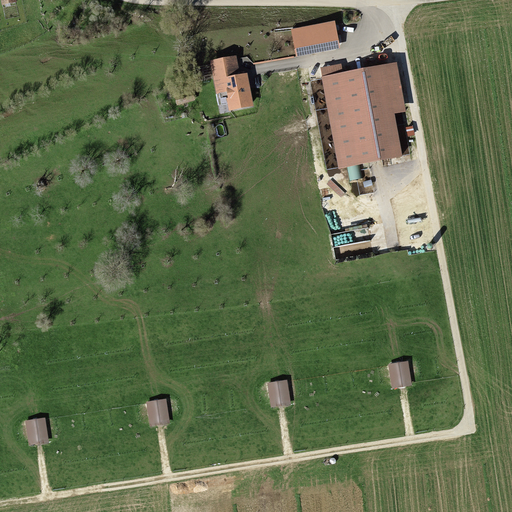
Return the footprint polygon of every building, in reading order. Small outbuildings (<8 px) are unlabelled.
[(335,21),(291,29),(296,57),(340,49),(335,21)] [(236,56),(210,61),(216,93),(225,92),(229,112),(254,107),(247,73),(240,74),(236,56)] [(322,76),(338,167),(403,155),(396,114),(404,112),(396,64),(322,76)] [(407,362),(388,365),(392,390),(411,387),(407,362)] [(286,380),(267,383),(271,407),(290,404),(286,380)] [(166,399),(146,402),(150,427),(170,423),(166,399)] [(45,418),(25,421),(29,445),(49,442),(45,418)]
